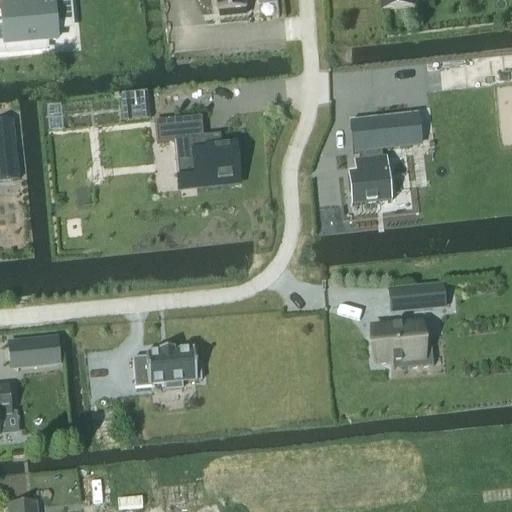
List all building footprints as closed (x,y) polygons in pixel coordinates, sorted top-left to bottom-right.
[(34,0),(35,7),(1,10),(2,24),(4,46),(22,44),(48,42),(54,41),(53,27),(69,25),(67,0),(34,0)] [(277,5),(276,0),(218,0),(220,15),(248,12),(246,0),(258,0),(259,7),(277,5)] [(381,0),(383,11),(416,8),(415,0),(381,0)] [(48,42),(22,44),(23,55),(49,53),(48,42)] [(147,93),(120,96),(123,123),(149,120),(147,93)] [(355,177),(347,178),(351,208),(390,203),(385,160),(382,160),(381,152),(411,149),(407,117),(349,123),(353,155),(363,154),(364,162),(354,163),(355,177)] [(174,143),(178,181),(195,179),(196,190),(238,185),(234,146),(221,147),(213,148),(212,137),(202,138),(200,118),(154,123),(156,145),(174,143)] [(0,183),(18,181),(12,122),(0,123),(0,183)] [(441,287),(413,289),(415,312),(443,309),(441,287)] [(419,326),(371,330),(374,366),(391,365),(393,364),(406,363),(406,370),(432,368),(430,338),(420,339),(419,326)] [(244,357),(250,418),(299,413),(290,328),(278,329),(281,353),(244,357)] [(55,339),(7,344),(9,371),(58,366),(55,339)] [(145,359),(131,360),(134,390),(150,389),(150,387),(164,386),(164,393),(181,391),(181,385),(194,384),(194,385),(196,385),(196,384),(200,383),(199,366),(194,366),(193,350),(191,350),(191,352),(173,353),(173,351),(167,351),(160,352),(158,352),(158,355),(147,355),(146,354),(145,354),(145,359)] [(0,417),(9,416),(6,390),(0,390),(0,417)]
